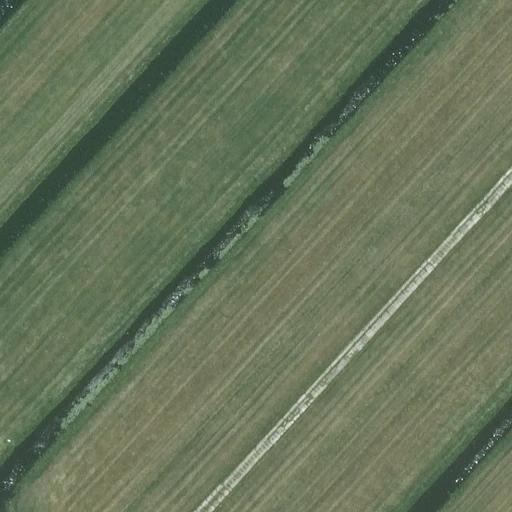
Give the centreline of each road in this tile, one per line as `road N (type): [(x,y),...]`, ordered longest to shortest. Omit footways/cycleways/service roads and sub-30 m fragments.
road 1 (track): [(511,176),(204,511)]
road 2 (track): [(0,216),(199,0)]
